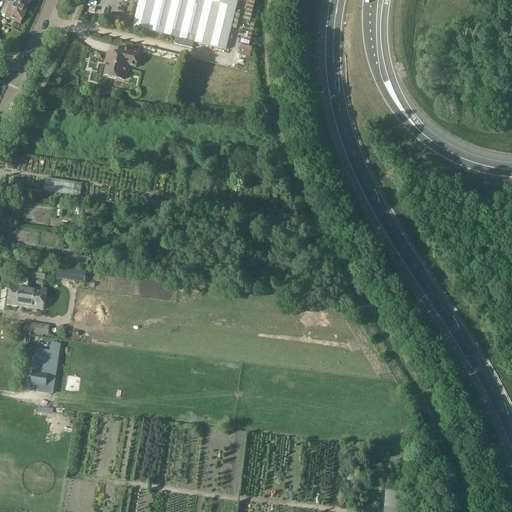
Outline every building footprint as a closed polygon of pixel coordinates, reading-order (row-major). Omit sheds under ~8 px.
[(29,0),(12,0),(11,3),(25,9),(29,0)] [(139,0),(132,27),(195,42),(226,50),(237,0),(139,0)] [(25,9),(11,3),(5,1),(0,13),(0,14),(5,16),(5,17),(19,23),(25,9)] [(175,38),(174,44),(192,49),(194,43),(175,38)] [(107,63),(104,75),(121,79),(124,65),(135,68),(139,52),(120,47),(118,56),(107,53),(105,62),(107,63)] [(73,196),(75,183),(46,178),(44,191),(73,196)] [(152,200),(151,208),(165,209),(166,202),(152,200)] [(73,256),(72,266),(87,267),(88,258),(73,256)] [(86,271),(54,266),(53,277),(84,282),(86,271)] [(34,270),(33,278),(45,280),(46,272),(34,270)] [(8,305),(43,310),(46,290),(11,284),(8,305)] [(26,322),(25,332),(39,334),(40,335),(41,326),(42,324),(34,323),(26,322)] [(37,386),(36,392),(51,394),(52,388),(53,388),(56,369),(58,359),(60,347),(50,345),(49,352),(36,350),(31,385),(37,386)]
